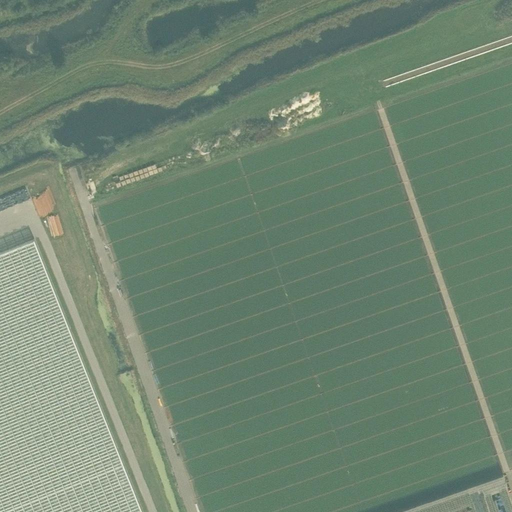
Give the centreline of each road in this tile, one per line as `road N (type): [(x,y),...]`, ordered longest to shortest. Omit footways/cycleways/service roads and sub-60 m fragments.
road 1 (unknown): [(156,511),(46,230),(24,198),(0,201)]
road 2 (track): [(0,113),(89,67),(180,62),(319,0)]
